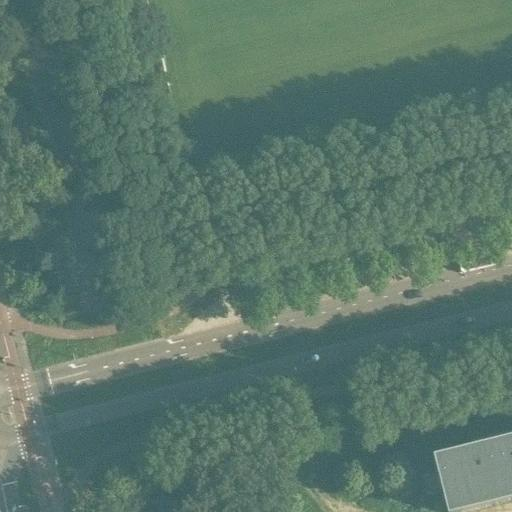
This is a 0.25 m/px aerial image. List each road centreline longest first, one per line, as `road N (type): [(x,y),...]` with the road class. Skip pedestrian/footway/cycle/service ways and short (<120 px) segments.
road 1 (tertiary): [(0,442),(511,309)]
road 2 (tertiary): [(511,265),(0,393)]
